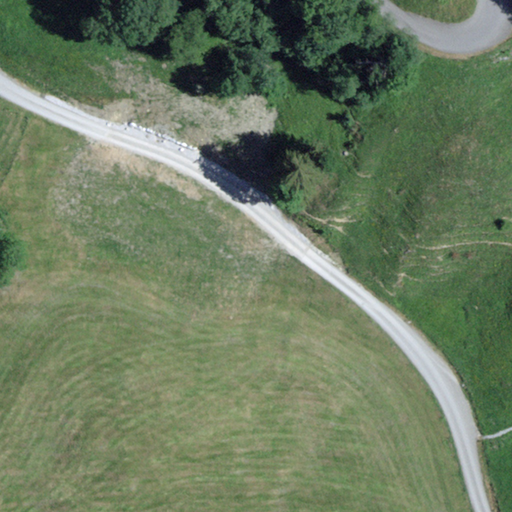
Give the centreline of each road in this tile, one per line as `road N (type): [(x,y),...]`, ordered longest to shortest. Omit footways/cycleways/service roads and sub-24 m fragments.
road 1 (track): [(483,511),(446,389),(379,312),(218,183),(0,84)]
road 2 (track): [(373,0),(408,24),(453,38),(486,27),(493,0)]
